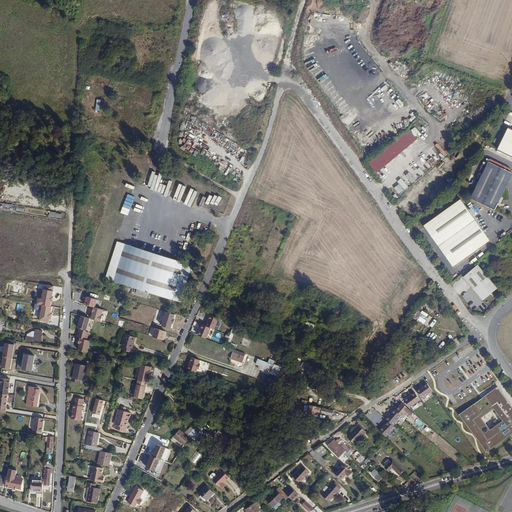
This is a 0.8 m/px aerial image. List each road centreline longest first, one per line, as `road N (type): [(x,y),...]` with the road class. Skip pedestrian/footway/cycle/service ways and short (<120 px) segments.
road 1 (residential): [(110,511),(282,86)]
road 2 (track): [(69,304),(81,34),(185,32)]
road 3 (unclassified): [(282,86),(290,82),(303,94),(466,314),(491,333)]
road 4 (residential): [(226,511),(474,335)]
road 5 (track): [(241,198),(160,147),(193,0)]
road 6 (residential): [(56,511),(69,304)]
road 7 (secondary): [(511,457),(341,511)]
road 8 (secondary): [(358,511),(511,463)]
